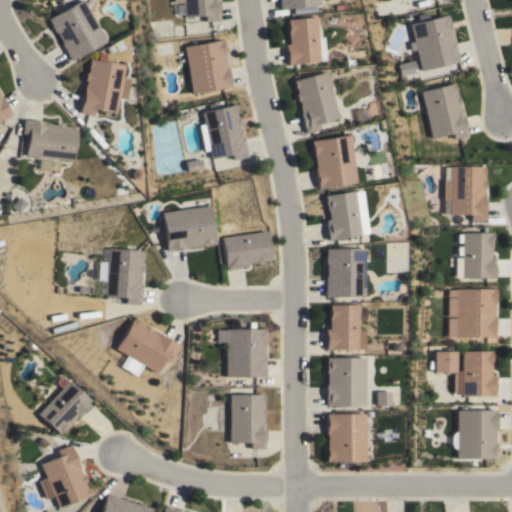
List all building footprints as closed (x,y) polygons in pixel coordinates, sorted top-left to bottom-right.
[(77,0),(101,41),(67,61),(57,44),(58,43),(49,28),(48,28),(43,19),(75,0),(77,0)] [(216,0),(217,14),(217,21),(203,22),(203,16),(182,18),(181,2),(171,3),(170,0),(216,0)] [(317,0),(318,5),(278,10),(277,1),(278,1),(277,0),(317,0)] [(444,15),(446,22),(447,22),(449,30),(447,30),(450,42),(451,42),(456,61),(419,71),(407,24),(444,15)] [(315,37),(322,37),(324,61),(285,65),(283,44),(287,44),(286,36),(284,26),(285,26),(285,20),(313,17),(315,37)] [(220,40),(223,57),(222,57),(224,67),(225,67),(229,87),(190,94),(181,47),(220,40)] [(411,59),(414,71),(399,75),(396,63),(411,59)] [(91,109),(90,116),(75,113),(77,103),(78,103),(81,81),(80,81),(81,73),(83,73),(84,69),(83,69),(84,60),(119,65),(117,78),(125,79),(122,99),(114,98),(112,112),(91,109)] [(336,118),(316,124),(318,130),(304,134),(298,114),(299,114),(297,107),(298,106),(297,101),(295,102),(293,95),(294,94),(293,89),(292,89),(290,81),(324,72),(336,118)] [(418,92),(451,84),(453,92),(454,97),(455,96),(457,104),(456,105),(459,117),(460,116),(465,136),(446,141),(446,137),(449,136),(449,133),(429,138),(418,92)] [(0,97),(10,114),(0,119),(0,97)] [(353,111),(360,109),(364,109),(366,106),(365,103),(370,102),(369,98),(372,97),(377,116),(355,121),(353,111)] [(232,105),(234,113),(233,113),(234,118),(236,118),(238,126),(237,126),(240,138),(241,138),(244,152),(243,152),(245,157),(231,161),(229,155),(209,160),(199,113),(232,105)] [(70,162),(57,160),(56,172),(35,170),(37,158),(22,156),(24,135),(18,134),(20,120),(26,121),(26,120),(41,122),(41,123),(48,124),(48,125),(53,125),(53,124),(61,125),(60,126),(65,127),(66,126),(74,127),(70,162)] [(355,183),(316,189),(313,168),(314,168),(311,156),(308,142),(347,135),(355,183)] [(184,162),(199,159),(201,169),(185,172),(184,162)] [(441,199),(441,180),(446,180),(446,167),(481,167),(481,181),(482,181),(482,188),(481,188),(481,194),(482,194),(482,222),(467,222),(467,216),(446,216),(446,199),(441,199)] [(364,232),(361,189),(354,190),(357,233),(364,232)] [(359,236),(326,241),(323,221),(327,220),(326,212),(325,212),(322,196),(352,191),(359,236)] [(9,206),(17,197),(24,204),(16,213),(9,206)] [(206,207),(211,245),(163,252),(158,213),(206,207)] [(263,232),(268,262),(252,264),(252,263),(243,264),(244,268),(223,271),(219,238),(263,232)] [(489,234),(489,258),(492,258),(492,281),(458,281),(458,278),(452,278),(452,259),(458,259),(458,256),(454,256),(454,247),(458,247),(458,244),(454,244),(454,235),(458,235),(458,234),(489,234)] [(105,249),(140,252),(139,260),(139,266),(140,266),(139,274),(138,274),(137,285),(139,285),(138,300),(137,300),(137,306),(123,305),(123,299),(101,297),(105,249)] [(362,249),(363,297),(323,298),(323,289),(323,277),(324,277),(324,265),(322,265),(322,257),(323,257),(323,249),(362,249)] [(491,290),(491,338),(445,338),(444,291),(452,291),(452,290),(491,290)] [(356,306),(357,331),(363,331),(363,351),(323,351),(323,330),(327,330),(327,322),(326,322),(326,312),(327,312),(327,306),(356,306)] [(112,348),(130,319),(137,323),(137,324),(141,326),(142,324),(149,329),(148,330),(167,342),(168,341),(176,346),(169,358),(164,355),(153,374),(140,366),(134,376),(117,366),(123,355),(112,348)] [(73,322),(75,327),(51,335),(49,329),(73,322)] [(214,341),(214,330),(262,330),(262,337),(263,337),(263,346),(261,346),(262,358),(263,358),(263,378),(223,378),(223,341),(214,341)] [(384,340),(399,340),(399,349),(384,349),(384,340)] [(435,353),(435,347),(443,347),(443,353),(452,353),(452,374),(431,374),(431,353),(435,353)] [(453,374),(459,371),(459,353),(488,353),(488,377),(492,377),(492,397),(459,397),(459,396),(453,394),(453,374)] [(363,359),(363,408),(324,408),(324,387),(325,387),(325,375),(324,375),(324,359),(363,359)] [(58,390),(52,384),(58,377),(65,383),(65,382),(90,404),(75,420),(72,417),(67,424),(57,436),(35,416),(58,390)] [(387,404),(384,404),(384,406),(377,406),(377,405),(374,405),(373,391),(387,391),(387,404)] [(261,396),(261,405),(261,410),(262,410),(262,418),(261,418),(261,430),(262,430),(262,451),(248,451),(248,445),(227,445),(227,396),(261,396)] [(493,412),(493,432),(492,432),(492,445),(493,445),(493,460),(454,460),(454,412),(493,412)] [(363,415),(363,464),(324,464),(324,448),(325,448),(325,436),(324,436),(324,415),(363,415)] [(54,503),(49,505),(48,500),(53,498),(50,493),(44,496),(36,478),(43,475),(37,461),(58,452),(56,447),(67,442),(78,468),(77,468),(79,472),(81,472),(84,479),(82,480),(87,492),(56,506),(54,503)] [(97,511),(104,491),(111,493),(111,494),(123,498),(135,502),(135,501),(143,503),(142,504),(149,506),(147,511),(97,511)] [(159,511),(163,502),(169,504),(182,508),(182,509),(189,511),(159,511)]
